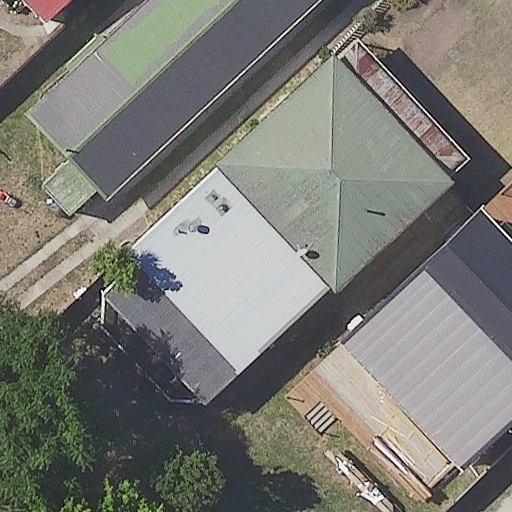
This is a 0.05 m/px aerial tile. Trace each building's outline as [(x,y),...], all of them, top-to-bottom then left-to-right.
[(315,0),(139,0),(30,101),(110,188),(315,0)] [(38,0),(51,12),(62,0),(38,0)] [(472,161),(372,46),(103,281),(204,396),(472,161)] [(511,410),(511,255),(482,220),(357,327),(464,451),(511,410)] [(126,394),(83,356),(0,449),(0,453),(40,490),(126,394)]
